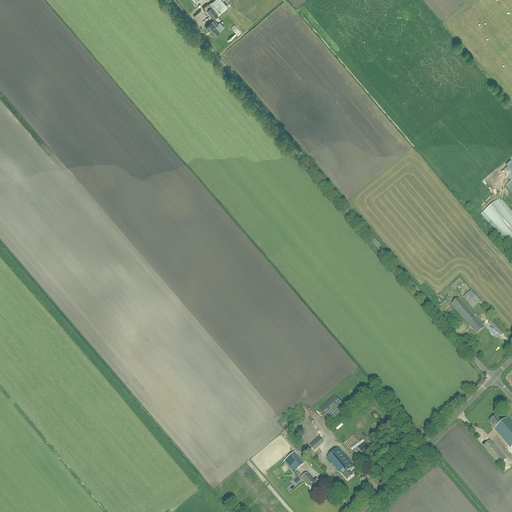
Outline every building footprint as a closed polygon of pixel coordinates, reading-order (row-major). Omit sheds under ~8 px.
[(212,7),(218,14),(220,12),(214,5),(212,7)] [(213,19),(218,14),(211,7),(206,11),(213,19)] [(213,36),(219,31),(215,26),(218,24),(214,19),(211,21),(212,22),(205,27),(213,36)] [(216,26),(220,32),(225,28),(221,22),(216,26)] [(511,217),(500,203),(502,202),(500,200),(498,202),(498,201),(484,212),(511,245),(511,217)] [(477,334),(484,328),(477,319),(477,320),(458,298),(451,305),(477,334)] [(492,321),(489,324),(500,336),(504,332),(492,321)] [(335,396),(320,410),(331,422),(346,409),(335,396)] [(511,448),(511,447),(511,423),(508,419),(502,424),(496,416),(490,421),(496,429),(495,430),(511,448)] [(500,465),(507,459),(490,440),(483,446),(500,465)] [(318,448),(313,443),(310,446),(315,451),(318,448)] [(363,456),(371,450),(366,443),(358,449),(363,456)] [(349,471),(354,467),(338,449),(327,459),(340,474),(340,473),(347,481),(353,476),(349,471)] [(284,462),(293,473),(304,465),(295,453),(284,462)] [(311,491),(319,484),(316,480),(314,481),(308,474),(302,480),(311,491)]
